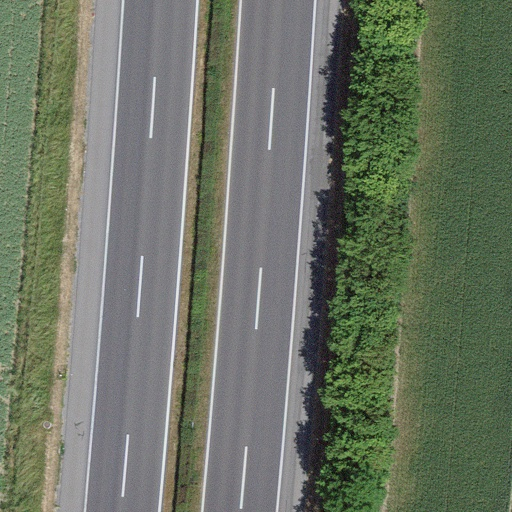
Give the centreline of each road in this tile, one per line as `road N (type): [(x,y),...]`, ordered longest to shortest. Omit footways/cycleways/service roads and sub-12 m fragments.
road 1 (motorway): [(159,0),(120,511)]
road 2 (motorway): [(240,511),(278,0)]
